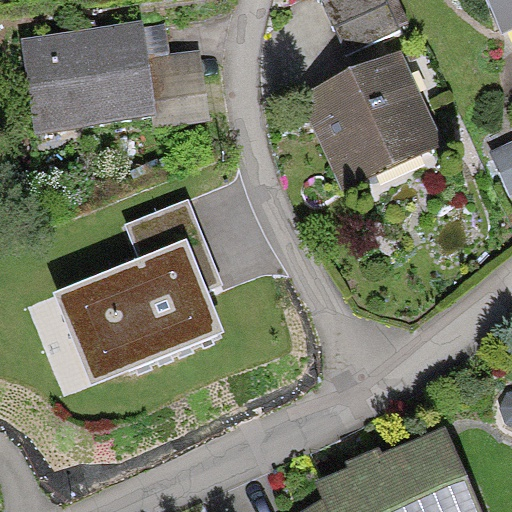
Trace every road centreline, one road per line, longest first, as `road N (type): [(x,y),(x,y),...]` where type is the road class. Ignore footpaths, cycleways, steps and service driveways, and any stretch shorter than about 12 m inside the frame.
road 1 (residential): [(251,0),(242,45),(244,137),(266,212),(375,387)]
road 2 (residential): [(115,511),(375,387)]
road 3 (residential): [(375,387),(511,287)]
